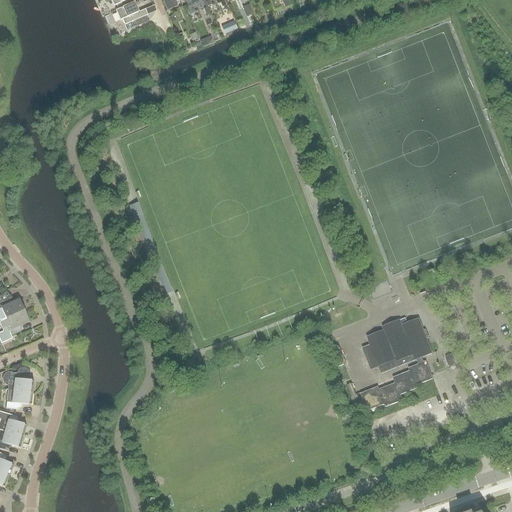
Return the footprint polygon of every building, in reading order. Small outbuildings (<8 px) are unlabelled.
[(135,3),(133,0),(110,0),(114,7),(116,6),(118,10),(119,10),(135,3)] [(162,0),(167,11),(178,6),(175,0),(162,0)] [(288,0),(282,2),(286,10),(293,7),(290,0),(288,0)] [(138,12),(135,3),(119,10),(118,10),(116,11),(120,21),(122,20),(125,25),(148,15),(145,9),(138,12)] [(249,7),(244,9),(247,18),(253,16),(249,7)] [(225,34),(237,29),(234,21),(222,26),(225,34)] [(19,301),(13,303),(11,297),(0,302),(0,319),(1,322),(7,319),(6,319),(24,311),(19,300),(19,301)] [(29,322),(24,311),(6,319),(7,319),(11,330),(3,333),(5,339),(21,332),(18,327),(28,322),(29,323),(29,322)] [(425,334),(419,319),(408,324),(406,318),(401,321),(400,320),(383,327),(384,331),(368,337),(382,374),(432,354),(424,334),(425,334)] [(417,386),(433,379),(426,362),(409,368),(410,371),(393,378),(395,383),(379,390),(378,387),(361,394),(368,411),(384,405),(385,408),(403,401),(401,395),(418,389),(417,386)] [(34,382),(23,380),(24,374),(11,373),(9,373),(7,373),(5,375),(4,376),(3,378),(3,380),(4,382),(5,384),(7,385),(9,385),(8,390),(6,389),(6,390),(14,391),(33,394),(34,382)] [(31,405),(33,394),(14,391),(12,403),(7,402),(6,408),(19,410),(20,404),(31,405)] [(0,430),(5,432),(24,437),(27,426),(16,423),(18,417),(1,412),(0,414),(0,430)] [(20,449),(24,437),(0,430),(0,431),(1,432),(0,434),(0,449),(8,451),(9,445),(20,449)] [(0,453),(0,472),(9,477),(14,466),(4,462),(6,456),(0,453)] [(0,485),(5,488),(9,477),(0,472),(0,485)]
